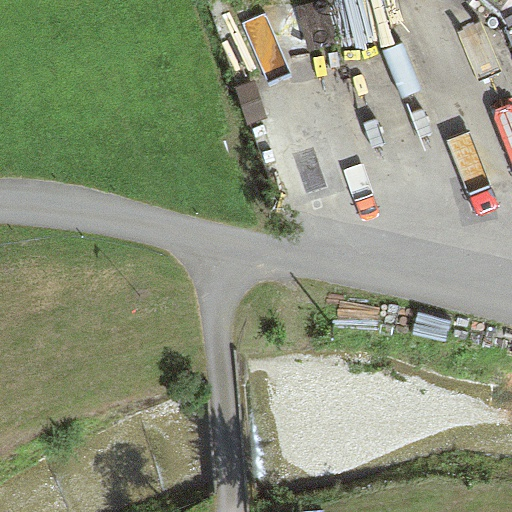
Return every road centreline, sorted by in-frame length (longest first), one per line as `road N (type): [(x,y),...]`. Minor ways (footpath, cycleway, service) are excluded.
road 1 (tertiary): [(511,299),(121,218),(0,204)]
road 2 (track): [(233,511),(215,238)]
